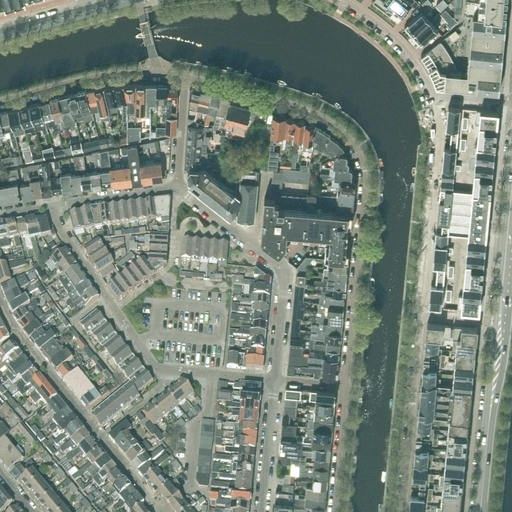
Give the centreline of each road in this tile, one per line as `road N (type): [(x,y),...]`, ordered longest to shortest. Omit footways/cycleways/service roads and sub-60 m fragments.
road 1 (residential): [(185,78),(303,108),(339,128),(356,150),(365,189),(346,385)]
road 2 (residential): [(274,378),(279,269),(179,188)]
road 3 (residential): [(184,369),(153,367),(51,208)]
road 4 (residential): [(421,314),(431,95)]
road 5 (residential): [(402,511),(421,314)]
road 6 (primary): [(480,511),(499,322)]
road 7 (residential): [(0,105),(96,79),(185,78)]
road 8 (residential): [(431,95),(400,45),(335,0)]
road 9 (residential): [(261,511),(274,378)]
road 10 (primary): [(511,189),(499,322)]
road 11 (residential): [(179,188),(51,208)]
road 12 (secondary): [(0,33),(125,0)]
road 13 (residential): [(346,385),(333,511)]
